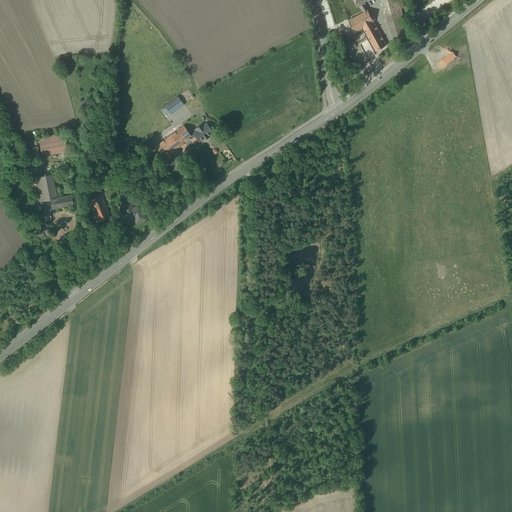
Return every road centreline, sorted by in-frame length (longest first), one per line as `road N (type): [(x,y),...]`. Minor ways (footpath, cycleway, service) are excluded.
road 1 (primary): [(0,357),(189,209),(339,110)]
road 2 (primary): [(339,110),(479,0)]
